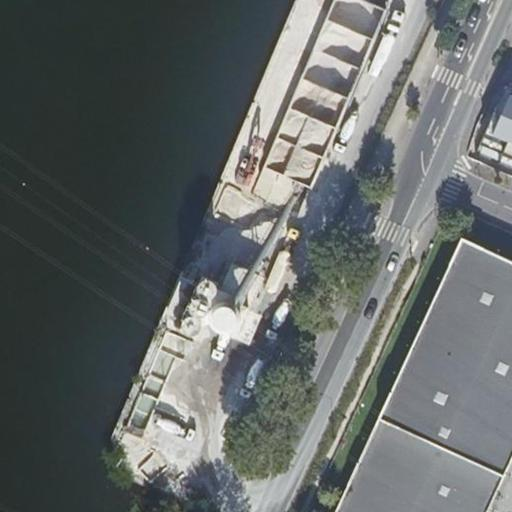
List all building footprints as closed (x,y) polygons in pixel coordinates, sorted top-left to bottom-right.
[(386,10),(363,0),(334,0),(264,166),(310,188),(386,10)] [(511,78),(510,77),(487,128),(511,138),(511,140),(505,158),(511,160),(511,78)] [(486,511),(492,500),(511,456),(511,259),(460,235),(332,511),(486,511)] [(211,327),(217,333),(225,334),(233,329),(236,322),(234,314),(228,308),(219,307),(212,311),(209,319),(211,327)] [(262,315),(242,307),(230,338),(250,346),(262,315)]
